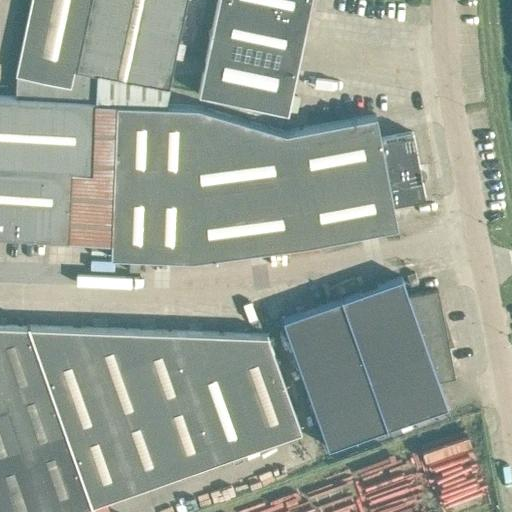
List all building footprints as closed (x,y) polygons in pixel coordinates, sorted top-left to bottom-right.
[(167,90),(185,0),(30,0),(15,71),(15,82),(167,90)] [(287,110),(310,0),(217,0),(198,92),(287,110)] [(0,235),(110,240),(116,102),(164,104),(167,90),(15,82),(14,95),(0,94),(0,235)] [(110,240),(110,254),(191,258),(306,242),(397,224),(393,201),(425,194),(422,178),(419,166),(413,130),(380,136),(376,113),(285,130),(198,106),(164,104),(116,102),(110,240)] [(139,270),(140,260),(129,259),(129,269),(139,270)] [(419,281),(415,270),(407,272),(411,284),(419,281)] [(455,376),(438,288),(408,294),(401,275),(341,296),(340,294),(340,296),(282,317),(328,446),(387,424),(387,426),(388,426),(387,424),(447,403),(439,379),(455,376)] [(0,511),(59,511),(300,428),(267,332),(29,323),(29,321),(28,321),(28,323),(0,321),(0,511)]
